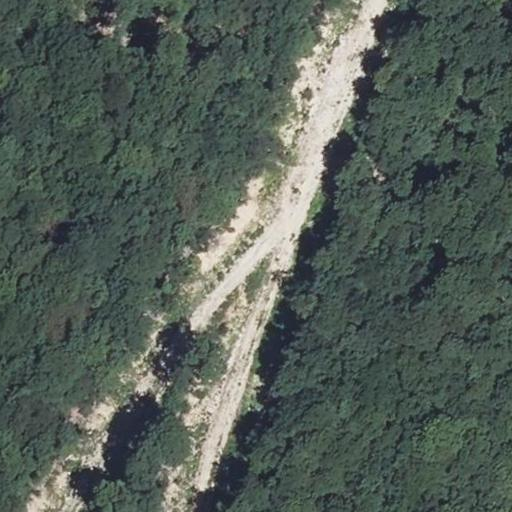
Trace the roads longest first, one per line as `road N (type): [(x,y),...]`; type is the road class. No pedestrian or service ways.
road 1 (track): [(200,511),(286,184),(365,0)]
road 2 (track): [(286,184),(71,511)]
